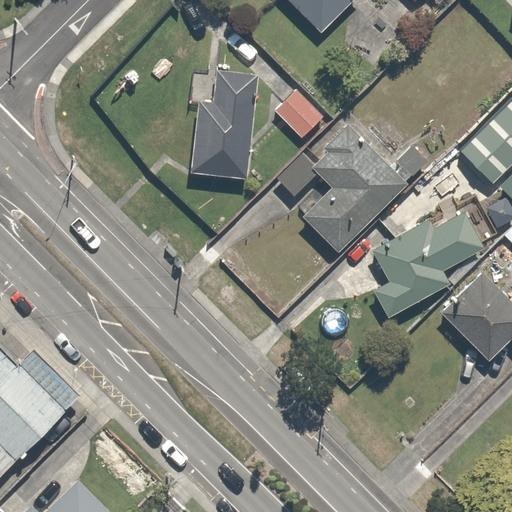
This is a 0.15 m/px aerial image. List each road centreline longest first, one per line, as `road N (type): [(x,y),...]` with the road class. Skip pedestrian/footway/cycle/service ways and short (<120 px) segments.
road 1 (secondary): [(0,136),(370,511)]
road 2 (secondary): [(258,511),(0,254)]
road 3 (residential): [(0,89),(88,0)]
